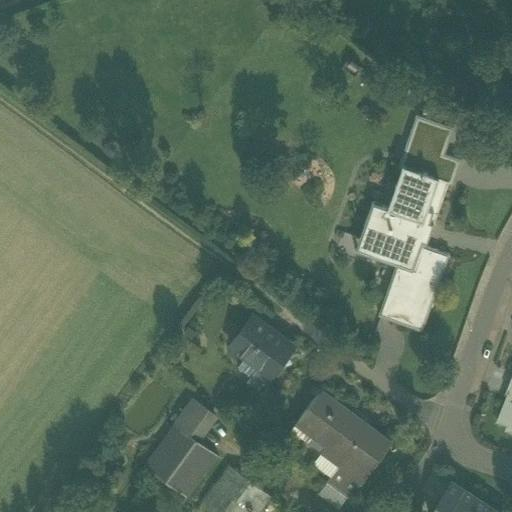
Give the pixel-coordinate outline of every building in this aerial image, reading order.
[(449,181),(448,183),(452,185),(461,159),(444,153),(454,128),(417,114),(399,166),(402,167),(403,165),(439,177),(449,181)] [(394,209),(388,207),(387,209),(423,222),(439,177),(403,165),(402,167),(408,169),(394,209)] [(408,169),(402,167),(388,207),(394,209),(408,169)] [(449,181),(439,177),(423,222),(387,209),(388,207),(372,201),(359,238),(400,253),(396,265),(378,315),(422,331),(449,253),(426,245),(428,240),(423,238),(428,224),(433,226),(448,183),(449,181)] [(423,238),(428,240),(433,226),(428,224),(423,238)] [(355,250),(396,265),(400,253),(359,238),(355,250)] [(258,366),(269,375),(272,370),(288,349),(292,344),(252,315),(230,346),(244,356),(258,366)] [(293,353),(288,349),(272,370),(277,374),(293,353)] [(251,376),(258,366),(244,356),(237,366),(251,376)] [(258,389),(269,375),(258,366),(251,376),(247,381),(258,389)] [(511,387),(497,421),(508,425),(506,430),(511,432),(511,387)] [(345,457),(367,474),(391,442),(365,423),(363,426),(350,416),(352,413),(320,390),(297,422),(327,444),(321,451),(339,465),(345,457)] [(174,423),(196,440),(214,415),(192,399),(174,423)] [(365,423),(352,413),(350,416),(363,426),(365,423)] [(327,444),(297,422),(291,429),(321,451),(327,444)] [(144,463),(189,496),(218,457),(173,423),(144,463)] [(339,465),(321,451),(312,463),(330,476),(339,465)] [(348,495),(350,496),(367,474),(345,457),(339,465),(330,476),(328,480),(348,495)] [(198,504),(209,511),(261,511),(273,497),(228,464),(198,504)] [(318,493),(339,508),(348,495),(328,480),(318,493)] [(451,482),(431,511),(449,511),(464,490),(451,482)] [(464,490),(449,511),(482,511),(487,505),(464,490)]
